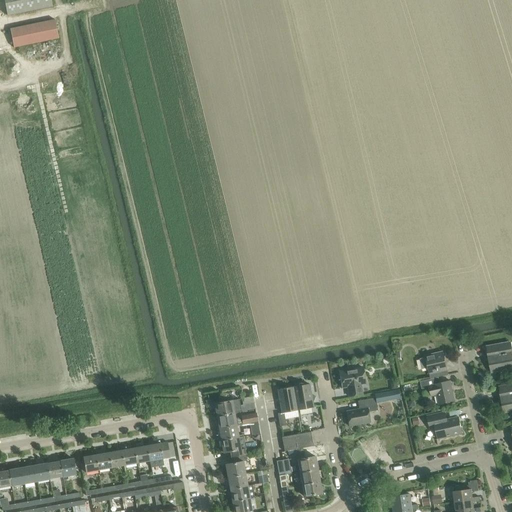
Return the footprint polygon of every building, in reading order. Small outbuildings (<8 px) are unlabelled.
[(50,0),(3,0),(7,16),(52,7),(50,0)] [(55,20),(10,29),(14,48),(59,39),(55,20)] [(491,371),(511,366),(511,354),(510,344),(487,349),(491,371)] [(422,370),(428,369),(431,379),(449,375),(444,353),(426,357),(426,358),(420,359),(422,370)] [(349,397),(363,394),(361,385),(366,384),(363,368),(339,372),(342,388),(347,387),(349,397)] [(431,396),(436,395),(438,404),(455,401),(450,381),(440,384),(439,378),(420,382),(422,388),(429,387),(431,396)] [(293,388),(297,410),(313,407),(313,404),(315,397),(311,395),(309,385),(304,386),(304,385),(303,385),(303,384),(302,384),(302,383),(301,383),(300,384),(299,384),(299,385),(299,386),(299,387),(293,388)] [(410,384),(404,385),(404,386),(405,392),(412,391),(410,384)] [(504,411),(511,409),(511,386),(500,389),(504,411)] [(282,413),(278,414),(280,427),(286,426),(284,413),(297,410),(293,388),(278,390),(282,413)] [(359,409),(346,412),(349,427),(370,423),(368,413),(378,411),(377,406),(376,403),(401,398),(400,390),(374,394),(375,398),(358,401),(359,409)] [(232,401),(214,404),(217,416),(235,413),(241,412),(255,409),(254,403),(253,400),(242,402),(243,405),(240,406),(239,399),(232,401)] [(447,420),(445,412),(427,416),(430,428),(435,427),(438,439),(463,434),(459,417),(447,420)] [(217,416),(219,428),(237,425),(257,421),(256,414),(241,416),(241,418),(236,419),(235,413),(217,416)] [(219,428),(221,441),(239,437),(237,425),(219,428)] [(302,434),(296,435),(297,442),(298,449),(302,448),(304,448),(310,447),(313,446),(311,433),(310,432),(302,434)] [(282,437),(283,445),(297,442),(296,435),(282,437)] [(230,452),(231,457),(246,455),(245,449),(243,437),(239,438),(239,437),(221,441),(223,453),(230,452)] [(283,445),(284,452),(296,449),(298,449),(297,442),(283,445)] [(147,446),(150,461),(163,459),(170,458),(167,443),(147,446)] [(134,448),(137,463),(150,461),(147,446),(134,448)] [(122,451),(125,466),(137,463),(134,448),(122,451)] [(109,453),(111,468),(125,466),(122,451),(109,453)] [(96,455),(99,470),(111,468),(109,453),(96,455)] [(86,472),(99,470),(96,455),(83,457),(86,472)] [(225,465),(228,477),(246,474),(244,462),(247,461),(246,455),(231,457),(232,463),(225,465)] [(300,472),(317,469),(315,456),(311,457),(306,458),(298,459),(300,472)] [(60,462),(63,477),(76,475),(73,459),(60,462)] [(276,462),(279,476),(285,475),(283,461),(276,462)] [(47,464),(50,479),(63,477),(60,462),(47,464)] [(35,466),(37,482),(50,479),(47,464),(35,466)] [(22,468),(25,484),(37,482),(35,466),(22,468)] [(10,471),(13,486),(25,484),(22,468),(10,471)] [(300,472),(302,484),(319,481),(317,469),(300,472)] [(0,472),(0,488),(13,486),(10,471),(0,472)] [(228,477),(230,489),(248,486),(246,474),(228,477)] [(141,482),(140,482),(141,486),(154,484),(153,479),(148,480),(147,475),(140,476),(141,482)] [(127,480),(128,488),(141,486),(140,482),(132,483),(131,479),(127,480)] [(128,484),(115,486),(115,491),(128,488),(127,480),(128,484)] [(453,492),(455,503),(473,500),(473,498),(472,492),(479,491),(477,480),(470,481),(471,485),(464,486),(464,490),(453,492)] [(322,494),(319,481),(302,484),(304,497),(322,494)] [(183,482),(159,487),(160,491),(173,489),(174,491),(184,489),(183,482)] [(262,484),(264,495),(264,496),(270,495),(268,482),(263,483),(262,484)] [(232,501),(250,498),(255,497),(252,485),(248,486),(230,489),(232,501)] [(281,488),(284,502),(290,501),(287,487),(281,488)] [(267,510),(273,509),(270,495),(264,496),(267,510)] [(392,497),(394,509),(412,507),(412,510),(418,509),(418,505),(411,505),(410,495),(392,497)] [(441,495),(432,496),(433,505),(442,503),(441,495)] [(455,503),(456,511),(467,511),(475,511),(474,509),(473,503),(480,502),(480,497),(473,498),(473,500),(455,503)] [(244,511),(252,511),(250,498),(232,501),(233,511),(244,511)] [(303,501),(296,502),(297,509),(304,507),(303,501)]
